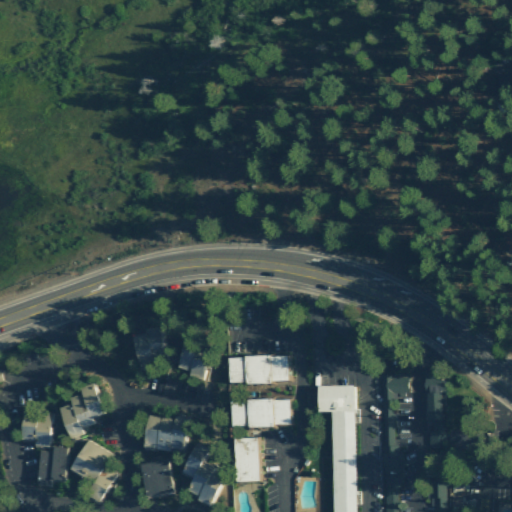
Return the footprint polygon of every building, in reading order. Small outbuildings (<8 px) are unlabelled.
[(137,367),(147,365),(144,356),(154,353),(153,349),(165,346),(160,325),(128,334),(137,367)] [(178,368),(189,368),(189,378),(203,378),(202,344),(177,345),(178,368)] [(226,382),(285,381),(284,353),(225,355),(226,382)] [(406,374),(380,375),(381,395),(407,394),(406,374)] [(56,406),(65,437),(83,432),(81,426),(93,423),(91,416),(101,413),(92,381),(76,386),(78,392),(66,396),(68,403),(56,406)] [(330,511),(353,511),(352,420),(351,383),(313,384),(314,411),(329,411),(330,511)] [(442,444),(438,383),(423,384),(425,420),(428,419),(429,444),(442,444)] [(287,397),(228,398),(228,426),(288,424),(287,397)] [(18,440),(33,440),(33,447),(52,447),(53,413),(19,412),(18,440)] [(172,418),(146,413),(139,445),(170,452),(171,446),(179,448),(186,417),(173,414),(172,418)] [(448,448),(470,447),(469,430),(447,430),(448,448)] [(231,437),(232,481),(258,480),(256,436),(231,437)] [(107,449),(80,439),(69,471),(90,478),(84,497),(103,504),(114,471),(101,467),(107,449)] [(198,462),(205,447),(192,441),(179,472),(190,477),(183,492),(208,503),(222,471),(198,462)] [(34,482),(47,483),(48,479),(61,480),(65,448),(51,446),(50,451),(37,450),(34,482)] [(138,462),(142,494),(170,491),(167,459),(138,462)] [(443,511),(444,482),(431,482),(430,511),(443,511)]
